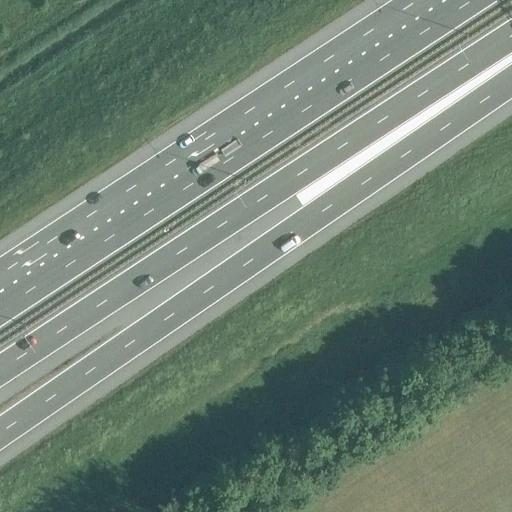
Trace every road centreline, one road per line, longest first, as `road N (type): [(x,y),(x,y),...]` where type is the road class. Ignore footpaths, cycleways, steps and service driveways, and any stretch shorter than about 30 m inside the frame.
road 1 (motorway): [(0,427),(511,76)]
road 2 (motorway): [(0,368),(511,37)]
road 3 (motorway): [(443,0),(0,300)]
